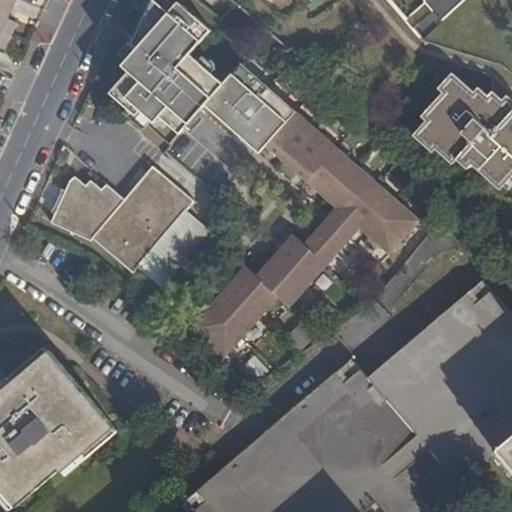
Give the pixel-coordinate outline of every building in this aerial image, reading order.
[(0,0),(0,47),(5,50),(17,23),(8,18),(16,0),(0,0)] [(134,63),(115,87),(139,106),(144,100),(166,120),(172,113),(186,127),(211,99),(266,149),(273,141),(343,205),(310,241),(299,231),(262,272),(251,262),(195,323),(229,353),(284,292),(295,302),(365,225),(395,252),(425,218),(246,63),(229,84),(195,55),(215,31),(182,3),(173,14),(156,0),(154,0),(135,43),(145,48),(134,63)] [(111,45),(99,73),(115,87),(134,63),(111,45)] [(454,73),(441,89),(444,92),(449,96),(428,121),(415,136),(434,152),(437,150),(455,164),(459,160),(468,168),(473,164),(502,188),(511,177),(511,98),(508,95),(503,99),(494,91),(490,95),(479,87),(475,91),(454,73)] [(449,96),(444,92),(423,117),(428,121),(449,96)] [(76,176),(56,221),(92,241),(97,237),(139,273),(146,265),(166,281),(170,276),(148,257),(196,200),(156,166),(130,199),(111,184),(106,189),(96,182),(90,188),(76,176)] [(82,273),(98,287),(110,274),(93,260),(82,273)] [(305,404),(232,466),(199,494),(207,502),(194,511),(424,511),(434,505),(502,448),(511,459),(511,312),(494,291),(480,304),(472,296),(370,378),(364,371),(347,385),(339,376),(305,404)] [(299,350),(309,337),(294,326),(284,338),(299,350)] [(0,396),(0,398),(0,488),(16,508),(61,471),(63,474),(115,429),(52,351),(0,394),(0,396)]
